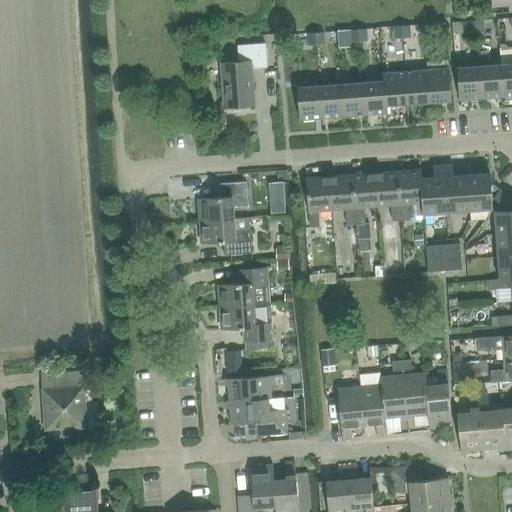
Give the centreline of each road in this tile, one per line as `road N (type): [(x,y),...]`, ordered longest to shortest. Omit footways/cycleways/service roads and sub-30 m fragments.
road 1 (residential): [(511,149),(175,166),(140,180)]
road 2 (residential): [(465,466),(414,445),(221,453)]
road 3 (residential): [(5,468),(211,453)]
road 4 (residential): [(204,350),(133,201),(140,180)]
